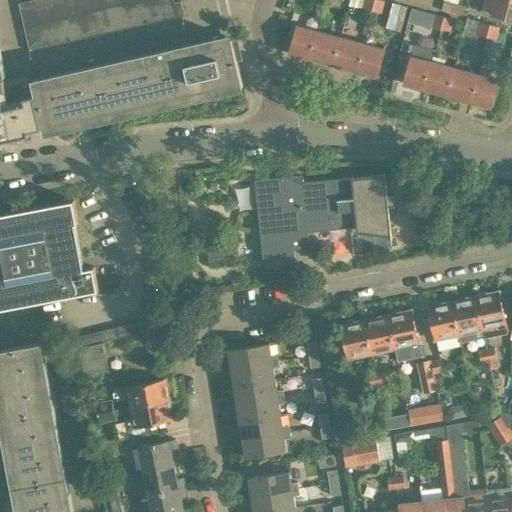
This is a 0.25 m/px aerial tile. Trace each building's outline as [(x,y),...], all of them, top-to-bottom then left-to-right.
[(32,0),(30,1),(35,24),(46,22),(41,0),(32,0)] [(53,0),(41,0),(46,22),(58,19),(53,0)] [(53,0),(58,19),(69,16),(65,0),(53,0)] [(65,0),(69,16),(80,14),(77,0),(65,0)] [(77,0),(80,14),(92,11),(89,0),(77,0)] [(89,0),(92,11),(103,9),(101,0),(89,0)] [(101,0),(103,9),(115,6),(113,0),(101,0)] [(140,0),(137,1),(143,24),(154,22),(148,0),(140,0)] [(148,0),(154,22),(165,19),(160,0),(148,0)] [(172,0),(160,0),(165,19),(177,17),(174,3),(172,0)] [(383,0),(375,0),(373,8),(382,10),(385,0),(383,0)] [(456,3),(443,0),(441,10),(461,15),(464,6),(456,3)] [(511,0),(494,0),(491,14),(511,19),(511,0)] [(30,1),(18,3),(24,27),(35,24),(30,1)] [(126,3),(131,27),(143,24),(137,1),(126,3)] [(180,1),(174,3),(177,17),(183,15),(180,1)] [(115,6),(120,30),(131,27),(126,3),(115,6)] [(396,4),(391,24),(401,26),(407,6),(396,4)] [(103,9),(109,32),(120,30),(115,6),(103,9)] [(92,11),(97,35),(109,32),(103,9),(92,11)] [(80,14),(86,37),(97,35),(92,11),(80,14)] [(69,16),(75,40),(86,37),(80,14),(69,16)] [(444,17),(435,14),(433,23),(442,25),(444,17)] [(58,19),(63,43),(75,40),(69,16),(58,19)] [(453,19),(444,17),(442,25),(451,28),(453,19)] [(46,22),(52,45),(63,43),(58,19),(46,22)] [(480,21),(477,34),(486,36),(489,24),(480,21)] [(35,24),(41,48),(52,45),(46,22),(35,24)] [(35,24),(24,27),(29,50),(41,48),(35,24)] [(489,24),(486,36),(495,39),(499,26),(489,24)] [(311,58),(318,31),(297,26),(290,53),(311,58)] [(318,31),(311,58),(334,64),(341,37),(318,31)] [(364,44),(341,37),(334,64),(357,70),(364,44)] [(242,86),(232,39),(213,43),(213,41),(32,83),(43,126),(44,132),(242,86)] [(384,49),(364,44),(357,70),(377,76),(384,49)] [(425,89),(432,62),(411,56),(404,83),(425,89)] [(432,62),(425,89),(448,95),(455,68),(432,62)] [(478,74),(455,68),(448,95),(471,101),(478,74)] [(0,136),(43,126),(32,83),(30,71),(4,78),(3,77),(0,77),(0,136)] [(498,80),(478,74),(471,101),(491,106),(498,80)] [(294,249),(301,249),(300,240),(309,240),(308,232),(357,227),(357,231),(390,235),(390,239),(391,239),(385,173),(383,173),(383,174),(353,178),(353,176),(351,176),(352,178),(302,183),(303,191),(288,192),(287,176),(255,179),(255,181),(257,181),(260,211),(258,211),(259,228),(261,228),(264,259),(262,259),(262,260),(294,257),(294,249)] [(73,200),(0,213),(0,308),(98,290),(93,267),(79,269),(78,263),(81,263),(74,224),(78,223),(73,200)] [(218,265),(216,248),(207,249),(209,266),(218,265)] [(478,296),(475,297),(482,330),(496,327),(497,332),(507,330),(499,292),(487,294),(485,292),(478,294),(478,296)] [(475,297),(452,302),(459,335),(482,330),(475,297)] [(459,335),(452,302),(441,304),(439,302),(431,303),(431,306),(428,307),(435,340),(459,335)] [(412,310),(401,313),(399,310),(391,312),(390,315),(388,315),(395,349),(409,346),(410,350),(420,348),(412,310)] [(395,349),(388,315),(365,320),(372,354),(395,349)] [(365,320),(354,323),(352,320),(345,322),(343,325),(341,325),(348,359),(372,354),(365,320)] [(278,354),(271,355),(269,342),(228,349),(231,367),(279,360),(278,354)] [(318,354),(316,342),(306,343),(308,355),(318,354)] [(70,511),(38,343),(0,350),(0,413),(18,511),(70,511)] [(109,370),(102,343),(79,349),(85,376),(109,370)] [(494,347),(486,349),(489,361),(497,359),(494,347)] [(489,361),(486,349),(479,351),(481,362),(489,361)] [(320,366),(318,354),(308,355),(310,367),(320,366)] [(280,367),(279,360),(231,367),(234,385),(275,379),(273,368),(280,367)] [(439,360),(431,361),(434,373),(441,371),(439,360)] [(434,373),(431,361),(417,364),(423,392),(437,389),(434,373)] [(384,371),(376,373),(378,385),(386,383),(384,371)] [(378,385),(376,373),(368,375),(373,395),(380,394),(378,385)] [(314,390),(324,389),(322,378),(312,379),(314,390)] [(164,379),(126,387),(114,389),(117,399),(128,397),(130,406),(147,402),(146,400),(167,396),(164,379)] [(275,379),(234,385),(236,403),(284,395),(283,389),(277,390),(275,379)] [(326,401),(324,389),(314,390),(316,403),(326,401)] [(284,395),(236,403),(239,421),(281,414),(279,403),(285,402),(284,395)] [(130,406),(133,417),(127,419),(129,428),(172,419),(167,396),(146,400),(147,402),(130,406)] [(97,413),(114,409),(111,400),(95,403),(97,413)] [(114,409),(97,413),(99,422),(116,419),(114,409)] [(494,420),(501,416),(498,412),(482,416),(494,435),(501,431),(494,420)] [(320,426),(330,425),(328,413),(318,415),(320,426)] [(281,414),(239,421),(242,438),(290,431),(289,425),(283,425),(281,414)] [(408,414),(386,417),(388,429),(410,425),(408,414)] [(508,427),(501,416),(494,420),(501,431),(508,427)] [(478,422),(460,424),(461,434),(463,433),(480,432),(478,422)] [(470,490),(463,433),(461,434),(460,424),(446,425),(456,511),(489,511),(487,498),(487,491),(487,489),(470,490)] [(330,425),(320,426),(321,438),(332,437),(330,425)] [(421,490),(422,501),(423,511),(456,511),(446,425),(430,427),(433,449),(437,448),(441,488),(421,490)] [(511,433),(508,427),(501,431),(507,441),(511,437),(511,433)] [(290,431),(242,438),(245,457),(287,451),(285,439),(291,438),(290,431)] [(507,441),(501,431),(494,435),(500,445),(507,441)] [(356,464),(380,459),(376,438),(352,443),(356,464)] [(144,470),(174,464),(169,440),(139,446),(144,470)] [(119,454),(117,442),(93,447),(96,459),(119,454)] [(149,494),(179,488),(174,464),(144,470),(149,494)] [(298,481),(291,482),(289,470),(248,477),(251,495),(299,487),(298,481)] [(329,483),(339,481),(337,470),(327,471),(329,483)] [(403,475),(395,476),(397,488),(404,487),(403,475)] [(397,488),(395,476),(387,477),(389,489),(397,488)] [(339,481),(329,483),(331,496),(341,494),(339,481)] [(110,502),(119,500),(116,487),(108,489),(110,502)] [(299,487),(251,495),(253,511),(258,511),(295,506),(293,495),(300,494),(299,487)] [(152,511),(179,511),(183,511),(179,488),(149,494),(152,511)] [(487,491),(487,498),(489,511),(511,511),(511,500),(511,495),(511,488),(487,491)] [(119,500),(110,502),(112,511),(121,511),(122,511),(119,500)] [(423,511),(422,501),(398,503),(399,508),(399,511),(423,511)]
